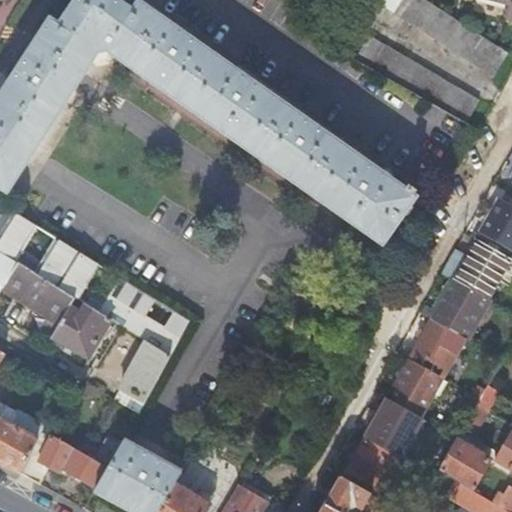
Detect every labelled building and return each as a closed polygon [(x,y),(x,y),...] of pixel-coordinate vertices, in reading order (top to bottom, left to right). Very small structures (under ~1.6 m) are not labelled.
[(306,124),(137,7),(131,16),(108,0),(78,0),(59,30),(51,24),(41,40),(12,85),(0,103),(0,191),(7,196),(89,70),(96,58),(105,56),(277,175),(382,248),(393,234),(396,237),(399,232),(395,229),(416,201),(414,199),(416,195),(409,190),(406,194),(306,124)] [(422,0),(378,0),(376,4),(438,44),(493,80),(507,55),(453,20),(422,0)] [(511,0),(487,0),(509,6),(505,19),(511,21),(511,0)] [(410,92),(466,125),(479,103),(423,70),(384,46),(370,69),(410,92)] [(511,210),(500,204),(483,234),(511,250),(511,210)] [(0,255),(17,266),(75,301),(85,307),(111,323),(121,329),(148,345),(169,358),(189,323),(0,207),(0,255)] [(510,261),(478,242),(456,282),(488,300),(510,261)] [(0,255),(0,295),(2,292),(17,266),(0,255)] [(75,301),(17,266),(2,292),(60,327),(70,310),(75,301)] [(465,340),(488,300),(456,282),(433,322),(465,340)] [(80,316),(70,310),(60,327),(52,340),(88,361),(111,323),(85,307),(80,316)] [(443,380),(465,340),(433,322),(426,334),(422,341),(411,362),(443,380)] [(422,341),(426,334),(422,332),(418,339),(422,341)] [(138,415),(169,358),(148,345),(114,401),(138,415)] [(411,362),(388,401),(421,419),(443,380),(411,362)] [(475,407),(488,414),(511,371),(511,370),(500,363),(478,401),(475,407)] [(468,418),(475,407),(478,401),(469,396),(459,413),(468,418)] [(376,447),(398,459),(413,433),(420,437),(425,429),(418,425),(421,419),(388,401),(371,432),(382,437),(376,447)] [(478,431),(488,414),(475,407),(468,418),(463,429),(470,433),(473,429),(478,431)] [(16,419),(0,410),(0,464),(22,476),(30,459),(37,443),(11,428),(16,419)] [(511,434),(496,463),(511,472),(511,434)] [(456,441),(456,440),(448,435),(443,444),(451,449),(456,441)] [(61,470),(96,491),(108,472),(51,439),(37,462),(30,459),(22,476),(40,486),(45,477),(42,476),(46,468),(49,470),(58,475),(61,470)] [(380,490),(398,459),(376,447),(366,441),(349,471),(343,481),(356,488),(361,479),(380,490)] [(451,449),(438,472),(471,491),(489,461),(456,441),(451,449)] [(159,511),(175,486),(181,476),(122,444),(108,472),(96,491),(94,494),(128,511),(159,511)] [(336,464),(331,474),(341,480),(343,481),(349,471),(336,464)] [(322,511),(347,511),(348,511),(350,511),(361,511),(371,496),(356,488),(343,481),(341,480),(322,511)] [(201,501),(175,486),(159,511),(206,511),(210,507),(201,501)] [(264,511),(269,504),(239,486),(232,499),(224,511),(264,511)] [(511,511),(511,489),(508,487),(497,506),(508,511),(511,511)] [(206,492),(201,501),(210,507),(215,498),(206,492)] [(371,496),(361,511),(379,511),(384,504),(371,496)] [(508,511),(497,506),(492,503),(487,511),(508,511)]
